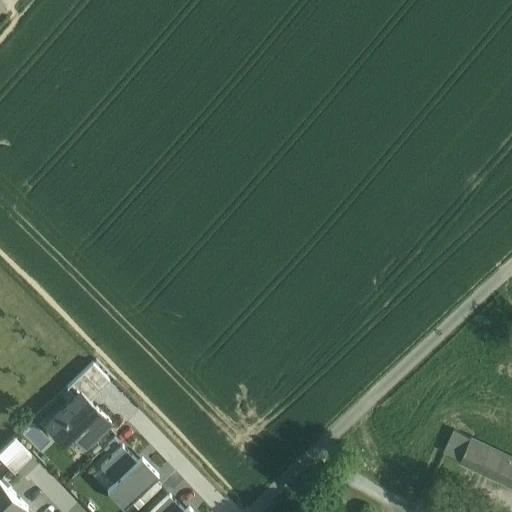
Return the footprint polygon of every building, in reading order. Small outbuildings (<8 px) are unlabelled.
[(82,389),(90,398),(110,379),(94,362),(68,386),(76,395),(82,389)] [(63,440),(72,431),(86,446),(112,421),(90,398),(82,389),(76,395),(47,422),(63,440)] [(511,482),(511,455),(470,436),(460,458),(511,482)] [(0,453),(0,456),(14,471),(31,455),(15,438),(0,453)] [(142,453),(137,458),(123,444),(102,465),(115,479),(108,486),(125,503),(130,498),(153,476),(159,470),(142,453)] [(0,476),(0,501),(13,490),(0,476)] [(153,476),(130,498),(138,507),(162,485),(153,476)] [(0,511),(23,511),(29,507),(13,490),(0,501),(0,511)] [(199,511),(189,503),(184,508),(170,493),(150,511),(199,511)]
